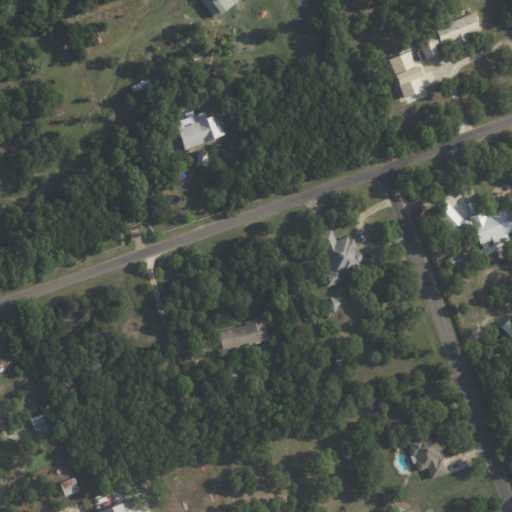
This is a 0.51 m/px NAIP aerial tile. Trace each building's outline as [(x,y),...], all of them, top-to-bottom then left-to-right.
[(199,0),(210,17),(235,3),(233,0),(199,0)] [(433,26),(435,35),(419,40),(425,58),(437,54),(435,47),(479,33),(473,13),(433,26)] [(388,58),(401,98),(423,91),(410,51),(388,58)] [(222,135),(214,113),(203,118),(200,109),(183,116),(184,118),(172,123),(182,149),(222,135)] [(434,214),(451,234),(464,223),(447,203),(434,214)] [(483,216),(482,212),(469,215),(478,248),(507,241),(505,233),(511,231),(506,210),(483,216)] [(325,286),(342,281),(339,274),(360,267),(354,248),(351,236),(334,241),(330,229),(317,233),(329,271),(321,273),(325,286)] [(334,311),(338,301),(328,297),(324,308),(334,311)] [(266,340),(261,317),(243,321),(244,325),(216,331),(220,350),(266,340)] [(28,418),(35,438),(53,432),(46,412),(28,418)] [(405,442),(409,455),(412,455),(416,471),(425,468),(428,478),(444,474),(437,451),(443,449),(439,432),(405,442)] [(59,481),(62,495),(77,492),(74,478),(59,481)] [(97,511),(123,511),(121,503),(97,510),(97,511)]
